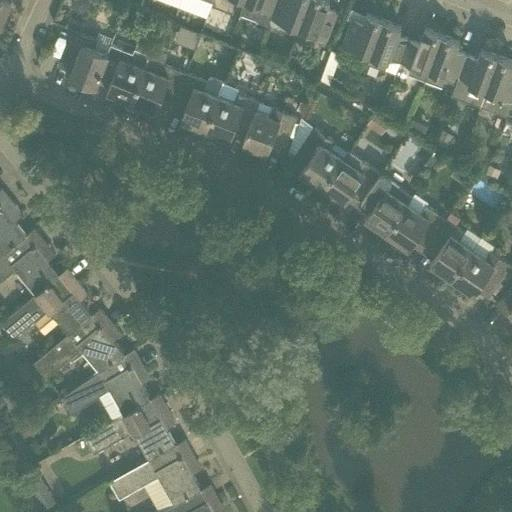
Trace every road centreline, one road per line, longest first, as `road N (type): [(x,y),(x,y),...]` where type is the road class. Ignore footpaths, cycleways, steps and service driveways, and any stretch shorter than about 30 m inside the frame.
road 1 (residential): [(511,376),(447,316),(245,175),(9,82)]
road 2 (residential): [(263,511),(153,322),(0,134)]
